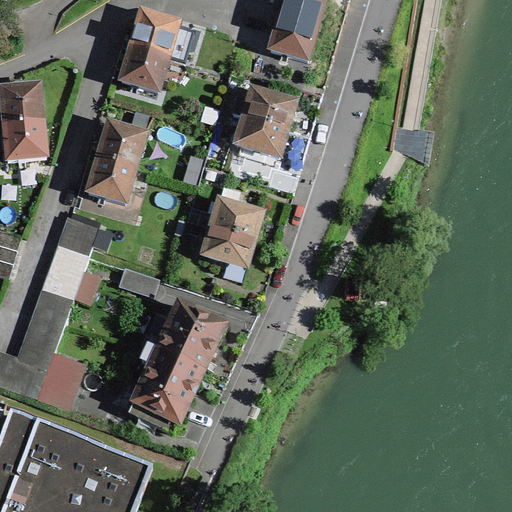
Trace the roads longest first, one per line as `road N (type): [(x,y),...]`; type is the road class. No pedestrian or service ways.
road 1 (residential): [(387,0),(306,256),(205,492)]
road 2 (unknown): [(92,31),(247,0)]
